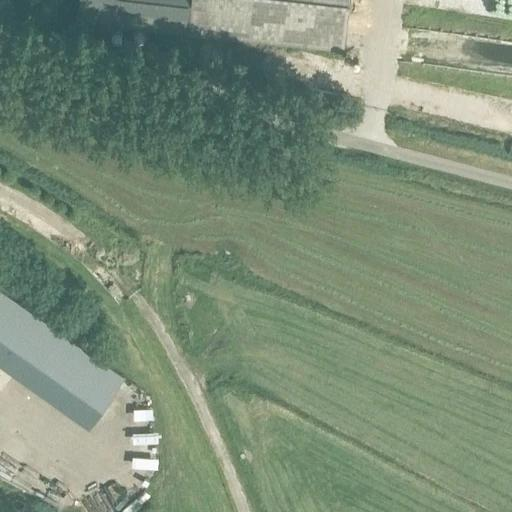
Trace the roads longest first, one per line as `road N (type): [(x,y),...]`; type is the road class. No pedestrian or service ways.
road 1 (unclassified): [(511,183),(0,46)]
road 2 (track): [(0,191),(81,243),(135,294),(186,381),(243,511)]
